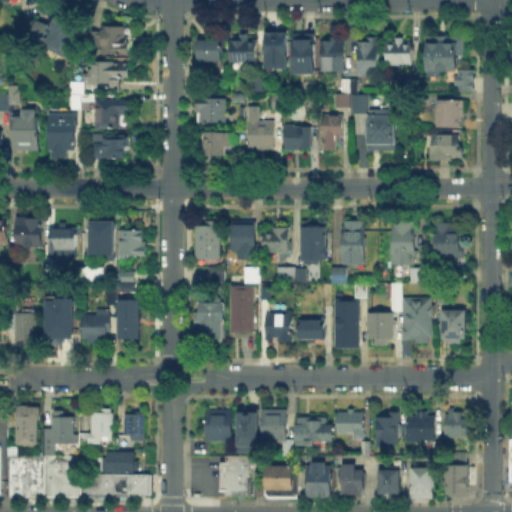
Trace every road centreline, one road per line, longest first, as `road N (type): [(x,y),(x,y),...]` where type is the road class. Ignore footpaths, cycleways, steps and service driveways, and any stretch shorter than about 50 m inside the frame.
road 1 (residential): [(491,510),(490,2)]
road 2 (residential): [(172,188),(511,181)]
road 3 (residential): [(511,361),(473,378),(227,377)]
road 4 (residential): [(172,188),(172,0)]
road 5 (residential): [(172,373),(172,188)]
road 6 (residential): [(9,188),(172,188)]
